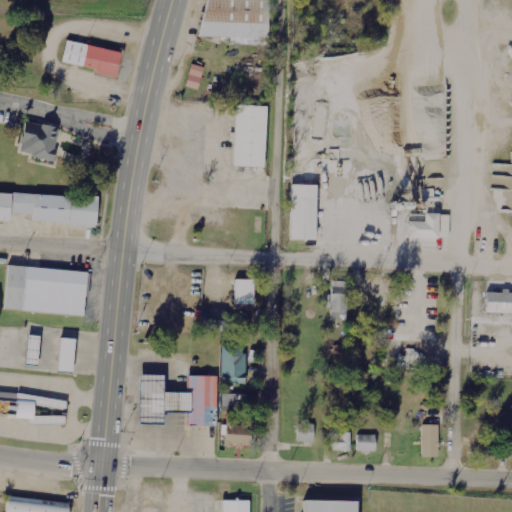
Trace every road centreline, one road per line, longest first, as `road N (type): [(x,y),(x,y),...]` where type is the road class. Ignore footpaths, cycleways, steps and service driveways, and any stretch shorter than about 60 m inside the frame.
road 1 (primary): [(97,511),(123,249),(150,76),(171,0)]
road 2 (residential): [(269,511),(285,0)]
road 3 (residential): [(452,476),(465,0)]
road 4 (residential): [(511,479),(102,465)]
road 5 (residential): [(511,266),(123,249)]
road 6 (residential): [(123,249),(0,242)]
